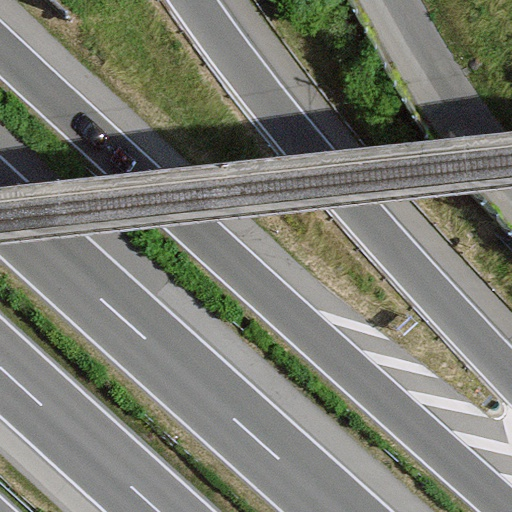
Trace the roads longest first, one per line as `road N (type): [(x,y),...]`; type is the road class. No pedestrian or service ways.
road 1 (motorway): [(511,507),(0,42)]
road 2 (motorway): [(511,372),(292,127),(197,0)]
road 3 (motorway): [(340,511),(0,202)]
road 4 (residential): [(511,172),(458,114),(386,0)]
road 5 (motorway): [(0,369),(156,511)]
